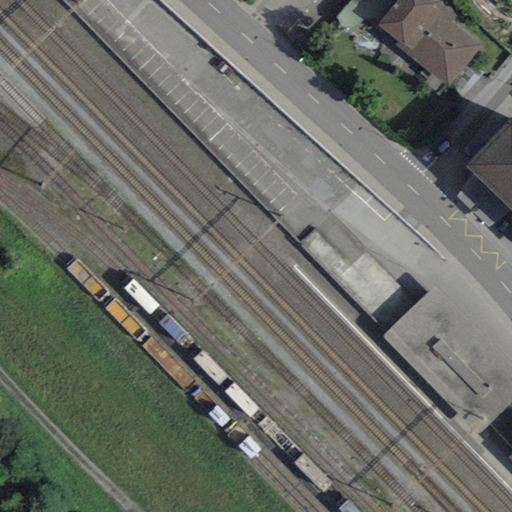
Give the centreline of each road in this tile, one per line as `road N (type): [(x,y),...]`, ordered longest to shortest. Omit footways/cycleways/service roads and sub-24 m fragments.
road 1 (primary): [(411,188),(204,0)]
road 2 (track): [(134,511),(0,372)]
road 3 (residential): [(511,72),(411,188)]
road 4 (primary): [(511,298),(411,188)]
